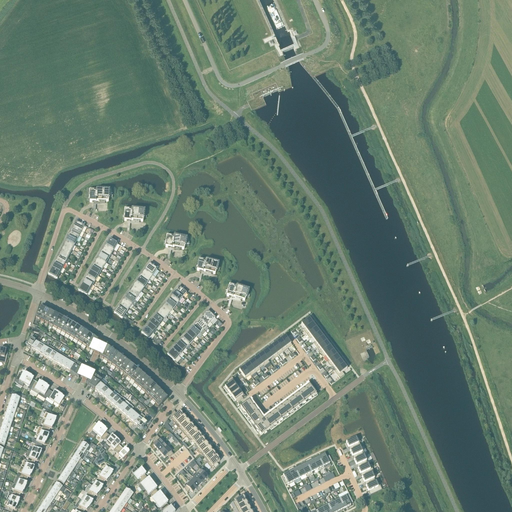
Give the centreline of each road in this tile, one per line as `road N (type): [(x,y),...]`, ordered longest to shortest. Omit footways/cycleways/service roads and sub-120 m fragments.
road 1 (unclassified): [(184,0),(229,85),(321,48),(329,36),(315,0)]
road 2 (unclassified): [(179,391),(105,331),(37,292)]
road 3 (residential): [(302,356),(254,389),(266,404),(313,370)]
road 4 (residential): [(24,511),(77,395)]
road 5 (residential): [(179,391),(228,325),(204,297)]
